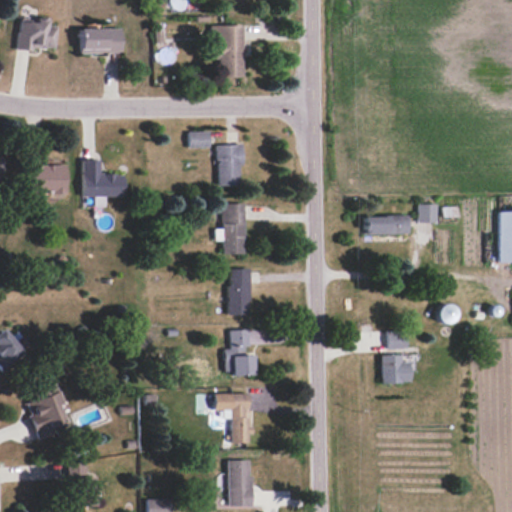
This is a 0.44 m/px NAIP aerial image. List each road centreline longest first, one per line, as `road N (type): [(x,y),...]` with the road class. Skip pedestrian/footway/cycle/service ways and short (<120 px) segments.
road 1 (tertiary): [(308,0),(317,511)]
road 2 (residential): [(310,101),(146,107),(0,99)]
